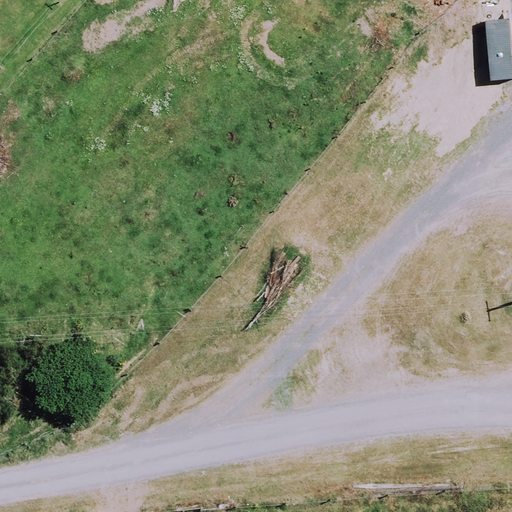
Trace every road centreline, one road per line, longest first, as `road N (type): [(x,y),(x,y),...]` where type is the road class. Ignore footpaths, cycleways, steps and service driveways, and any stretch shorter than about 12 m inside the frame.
road 1 (track): [(511,395),(372,402),(0,481)]
road 2 (track): [(156,448),(226,407),(296,344),(364,264),(439,200),(491,176),(511,176)]
